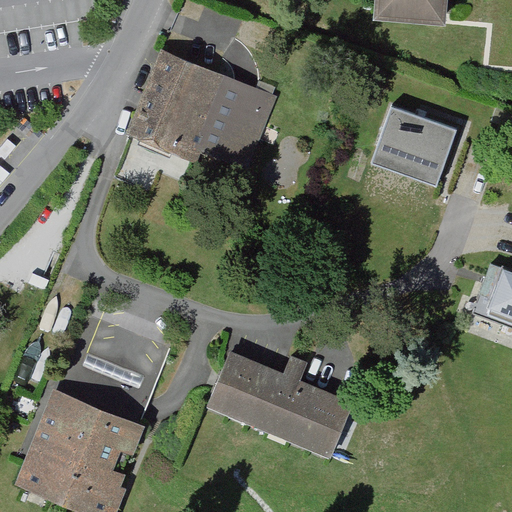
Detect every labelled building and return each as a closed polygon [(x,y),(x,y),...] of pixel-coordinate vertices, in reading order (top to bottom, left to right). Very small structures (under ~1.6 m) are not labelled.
[(444,0),(372,0),(371,12),(443,18),(444,0)] [(269,93),(164,51),(134,125),(239,167),(269,93)] [(460,127),(392,104),(371,161),(440,182),(460,127)] [(511,265),(493,258),(470,315),(511,331),(511,265)] [(276,374),(229,354),(206,407),(322,456),(345,401),(296,380),(302,365),(283,357),(276,374)] [(113,511),(147,432),(44,389),(8,475),(95,511),(113,511)]
